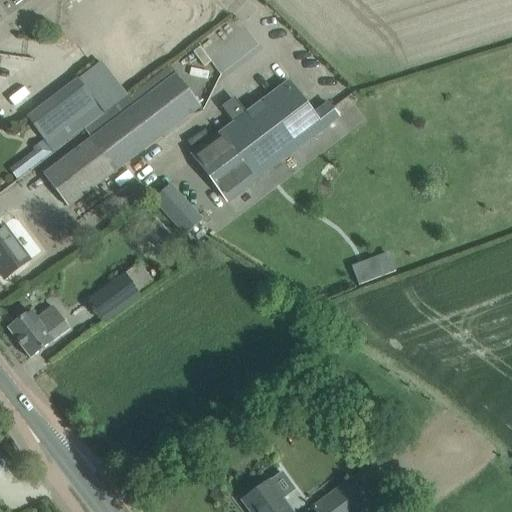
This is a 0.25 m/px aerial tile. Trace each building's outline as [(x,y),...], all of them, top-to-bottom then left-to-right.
[(44,175),(68,207),(201,107),(176,74),(44,175)] [(97,105),(90,95),(78,79),(27,118),(47,143),(97,105)] [(192,154),(228,202),(339,118),(328,104),(313,115),(288,81),(245,113),(234,98),(223,107),(234,122),(192,154)] [(153,202),(187,238),(205,221),(172,185),(153,202)] [(7,230),(0,235),(0,271),(8,284),(33,266),(7,230)] [(349,265),(355,286),(394,274),(388,254),(349,265)] [(90,300),(105,321),(139,297),(124,276),(90,300)] [(8,329),(30,359),(69,330),(52,307),(37,319),(32,312),(8,329)] [(313,507),(315,511),(358,511),(369,504),(351,479),(313,507)] [(244,501),(251,511),(291,511),(270,482),(244,501)]
